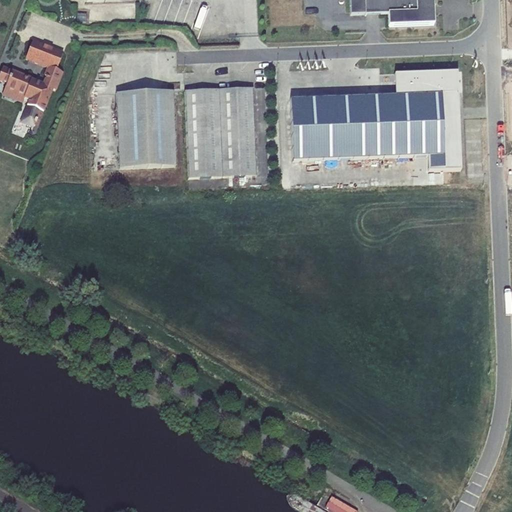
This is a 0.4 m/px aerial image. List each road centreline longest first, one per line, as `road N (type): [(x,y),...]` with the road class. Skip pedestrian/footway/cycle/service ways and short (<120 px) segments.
road 1 (unclassified): [(463,511),(491,453),(506,382),(491,43)]
road 2 (unclassified): [(0,283),(382,511)]
road 3 (unclassified): [(491,43),(189,57)]
road 4 (unknown): [(46,26),(102,37),(170,35),(189,57)]
